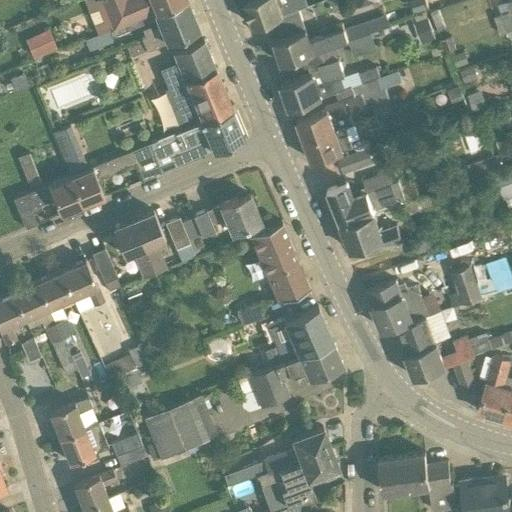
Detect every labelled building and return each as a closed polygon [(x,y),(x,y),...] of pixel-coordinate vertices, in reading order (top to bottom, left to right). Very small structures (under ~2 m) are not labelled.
[(104,6),(112,26),(124,20),(154,8),(155,10),(179,0),(84,0),(89,12),(104,6)] [(141,38),(142,40),(146,50),(199,28),(187,0),(179,0),(155,10),(154,11),(163,32),(154,36),(150,26),(142,29),(145,37),(141,38)] [(308,5),(306,0),(244,0),(245,0),(254,25),(277,16),(299,8),(308,5)] [(427,0),(410,0),(414,10),(429,5),(427,0)] [(511,0),(510,0),(508,1),(511,11),(495,16),(501,33),(511,29),(511,0)] [(439,8),(431,10),(438,30),(446,27),(439,8)] [(310,39),(306,28),(284,36),(274,39),(278,51),(277,53),(278,57),(280,58),(282,62),(314,51),(321,49),(390,25),(386,14),(344,27),(342,20),(321,28),(323,33),(313,37),(310,39)] [(428,16),(414,22),(422,43),(436,38),(428,16)] [(128,28),(124,20),(112,26),(107,28),(107,29),(88,37),(93,48),(112,40),(110,36),(128,28)] [(54,46),(47,31),(26,40),(33,55),(54,46)] [(456,47),(452,36),(442,39),(446,51),(456,47)] [(165,88),(182,128),(203,120),(232,107),(203,38),(174,50),(186,79),(165,88)] [(336,90),(341,89),(337,77),(345,74),(339,57),(325,62),(321,49),(314,51),(322,76),(315,78),(312,71),(281,83),(289,107),(336,90)] [(466,61),(462,50),(451,54),(455,65),(466,61)] [(376,77),(380,75),(377,65),(359,72),(362,81),(374,78),(376,77)] [(461,70),(465,82),(479,78),(475,65),(461,70)] [(397,69),(391,72),(394,82),(401,79),(397,69)] [(380,75),(376,77),(379,87),(394,82),(391,72),(380,75)] [(10,78),(15,91),(29,85),(24,73),(10,78)] [(341,89),(336,90),(339,100),(326,104),(327,107),(297,118),(305,139),(345,125),(354,122),(350,111),(367,105),(363,95),(380,89),(379,87),(376,77),(374,78),(362,81),(352,85),(341,89)] [(463,98),(459,87),(450,90),(454,102),(463,98)] [(482,90),(469,94),(474,110),(488,106),(482,90)] [(241,138),(243,133),(232,107),(203,120),(182,128),(130,149),(136,162),(142,179),(241,138)] [(377,114),(354,122),(359,137),(360,137),(382,128),(377,114)] [(353,145),(351,140),(345,125),(305,139),(313,160),(353,145)] [(52,131),(59,147),(72,141),(66,126),(52,131)] [(379,144),(369,147),(338,158),(343,170),(383,157),(379,144)] [(82,203),(104,194),(97,178),(136,162),(130,149),(112,156),(83,168),(70,174),(82,203)] [(29,186),(39,181),(27,151),(16,156),(29,186)] [(497,153),(486,156),(491,171),(502,167),(497,153)] [(77,154),(64,159),(70,174),(83,168),(77,154)] [(511,164),(495,171),(504,198),(506,198),(509,206),(511,205),(511,164)] [(13,197),(18,208),(28,203),(32,211),(41,207),(40,203),(55,196),(61,212),(82,203),(70,174),(13,197)] [(327,189),(340,223),(375,211),(405,201),(397,177),(353,193),(348,181),(327,189)] [(438,190),(405,201),(409,212),(442,201),(438,190)] [(225,214),(232,231),(260,220),(249,193),(238,198),(237,196),(193,214),(201,234),(214,229),(211,220),(225,214)] [(165,238),(159,224),(153,209),(133,217),(155,271),(166,266),(156,242),(165,238)] [(375,211),(340,223),(351,249),(371,241),(373,249),(402,238),(397,223),(381,229),(375,211)] [(173,240),(175,247),(189,241),(187,234),(179,216),(165,221),(173,240)] [(133,217),(113,225),(124,254),(133,250),(144,276),(155,271),(133,217)] [(262,257),(251,262),(257,276),(269,272),(280,299),(310,286),(281,220),(252,233),(262,257)] [(438,247),(434,236),(416,241),(419,253),(438,247)] [(189,241),(175,247),(181,260),(195,254),(189,241)] [(91,252),(99,270),(104,281),(108,290),(121,284),(117,276),(112,265),(104,246),(91,252)] [(476,280),(482,295),(511,285),(511,272),(506,255),(486,261),(491,276),(476,280)] [(93,304),(103,300),(85,258),(61,269),(72,295),(87,289),(93,304)] [(463,302),(482,295),(476,280),(470,262),(452,268),(454,273),(453,273),(463,302)] [(37,280),(48,306),(72,295),(61,269),(37,280)] [(442,308),(434,289),(422,294),(418,285),(407,288),(405,282),(399,284),(397,278),(367,288),(383,329),(395,325),(426,314),(429,312),(442,308)] [(12,290),(24,317),(48,306),(37,280),(12,290)] [(130,303),(143,298),(137,285),(125,291),(130,303)] [(232,290),(225,285),(217,288),(216,297),(223,302),(231,299),(232,290)] [(12,290),(0,295),(0,327),(7,343),(16,338),(9,323),(24,317),(12,290)] [(258,301),(236,309),(242,324),(264,316),(258,301)] [(299,353),(332,339),(318,305),(297,314),(296,311),(286,315),(287,318),(285,319),(293,341),(266,352),(271,364),(299,353)] [(511,329),(488,337),(486,331),(469,337),(468,334),(453,339),(457,350),(443,356),(437,340),(436,341),(426,314),(395,325),(414,376),(453,361),(467,357),(474,354),(511,340),(511,329)] [(66,344),(75,340),(71,332),(73,331),(66,316),(55,321),(66,344)] [(77,368),(66,344),(55,321),(44,326),(66,373),(77,368)] [(161,345),(153,326),(142,331),(150,350),(161,345)] [(35,342),(33,337),(21,343),(29,360),(41,355),(35,342)] [(271,364),(248,374),(238,378),(243,392),(239,393),(242,404),(250,409),(287,394),(280,379),(294,373),(297,379),(305,376),(306,380),(322,374),(321,370),(342,361),(332,339),(299,353),(271,364)] [(129,349),(131,354),(136,365),(150,359),(143,343),(129,349)] [(71,355),(77,368),(85,364),(79,351),(71,355)] [(511,388),(505,386),(511,360),(511,359),(494,354),(478,409),(504,417),(511,388)] [(467,357),(453,361),(463,388),(476,383),(467,357)] [(105,366),(109,377),(126,369),(121,359),(105,366)] [(145,390),(137,371),(124,377),(132,396),(145,390)] [(201,393),(145,416),(161,457),(217,435),(201,393)] [(59,436),(84,426),(78,411),(92,405),(88,395),(49,410),(59,436)] [(108,446),(104,437),(98,421),(84,426),(59,436),(69,461),(108,446)] [(282,465),(331,446),(323,426),(292,437),(296,447),(253,463),(257,474),(282,465)] [(136,431),(111,441),(116,454),(141,444),(136,431)] [(146,455),(141,444),(116,454),(120,465),(146,455)] [(287,503),(314,493),(308,478),(338,467),(331,446),(282,465),(257,474),(262,485),(282,477),(285,486),(280,488),(287,503)] [(449,460),(427,463),(426,451),(378,458),(383,491),(429,484),(432,508),(457,505),(454,479),(452,480),(449,460)] [(83,506),(108,497),(103,484),(116,478),(112,468),(74,483),(83,506)] [(510,511),(506,477),(477,481),(476,477),(461,479),(465,511),(510,511)] [(150,479),(140,483),(142,488),(152,484),(150,479)] [(85,511),(129,511),(127,505),(113,510),(108,497),(83,506),(85,511)] [(168,511),(164,499),(149,505),(152,511),(168,511)]
